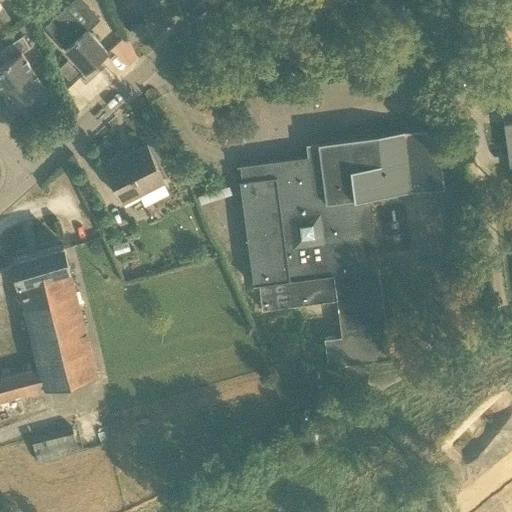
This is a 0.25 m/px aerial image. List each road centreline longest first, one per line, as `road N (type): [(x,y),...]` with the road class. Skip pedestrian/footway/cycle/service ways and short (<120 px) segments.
road 1 (residential): [(511,334),(496,274),(466,0)]
road 2 (residential): [(33,175),(166,49)]
road 3 (residential): [(182,143),(203,67),(274,0)]
